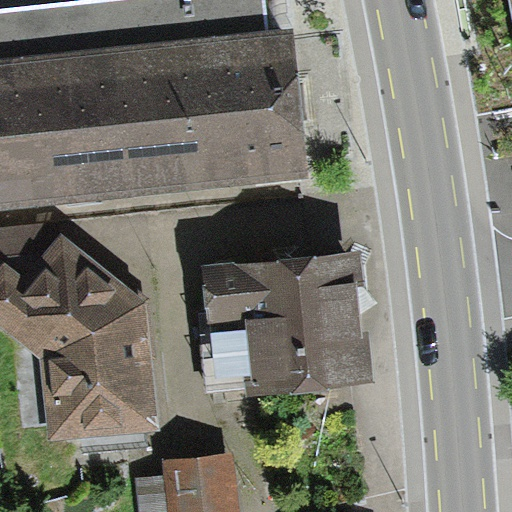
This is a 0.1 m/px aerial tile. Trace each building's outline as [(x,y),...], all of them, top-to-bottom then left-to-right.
[(0,198),(300,168),(286,35),(270,37),(266,0),(60,0),(0,6),(0,198)] [(266,0),(270,37),(286,35),(282,0),(266,0)] [(511,0),(503,0),(511,44),(511,0)] [(5,265),(0,272),(0,322),(46,359),(54,438),(157,429),(148,302),(64,235),(28,281),(5,265)] [(362,253),(203,268),(208,323),(243,320),(250,396),(372,385),(367,333),(361,333),(357,292),(365,291),(362,253)] [(239,511),(235,457),(165,462),(167,478),(136,480),(138,511),(239,511)]
